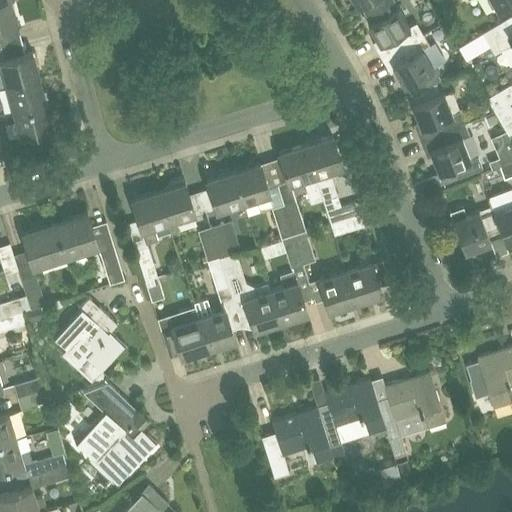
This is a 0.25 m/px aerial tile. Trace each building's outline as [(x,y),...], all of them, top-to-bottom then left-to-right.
[(356,0),(359,5),(362,3),(367,12),(369,11),(369,12),(389,0),(356,0)] [(389,0),(369,12),(374,19),(369,22),(378,38),(373,41),(382,56),(423,32),(417,21),(410,25),(398,5),(394,0),(389,0)] [(0,4),(0,46),(3,45),(0,35),(0,32),(18,28),(11,2),(0,4)] [(511,27),(506,17),(483,31),(496,52),(511,42),(511,27)] [(423,32),(382,56),(391,72),(396,68),(406,84),(417,78),(423,89),(440,79),(433,68),(435,67),(423,47),(430,43),(423,32)] [(6,58),(3,45),(0,46),(0,61),(6,86),(39,77),(32,51),(6,58)] [(39,77),(6,86),(13,111),(46,102),(39,77)] [(511,104),(510,101),(511,99),(511,83),(511,82),(488,96),(509,131),(511,129),(511,104)] [(461,110),(454,112),(445,91),(413,104),(420,120),(414,123),(421,139),(465,121),(461,110)] [(46,102),(13,111),(20,137),(53,128),(46,102)] [(465,121),(421,139),(427,156),(433,154),(440,171),(434,173),(439,183),(482,167),(477,155),(471,157),(463,137),(470,134),(465,121)] [(332,134),(305,143),(315,173),(323,198),(337,193),(329,168),(342,164),(332,134)] [(323,198),(315,173),(305,143),(279,152),(288,182),(303,177),(310,202),(323,198)] [(502,162),(511,157),(511,143),(496,150),(499,155),(502,162)] [(511,157),(502,162),(498,163),(504,177),(511,173),(511,157)] [(243,200),(270,192),(260,162),(234,170),(243,200)] [(243,200),(234,170),(206,179),(216,209),(243,200)] [(169,183),(170,186),(159,190),(173,234),(180,232),(176,218),(195,212),(186,181),(185,182),(184,178),(180,177),(171,180),(169,183)] [(173,234),(159,190),(131,198),(141,229),(145,243),(157,239),(153,225),(168,221),(172,234),(173,234)] [(295,199),(284,203),(293,233),(305,229),(295,199)] [(326,209),(330,221),(360,212),(356,200),(341,205),(326,209)] [(272,207),(281,237),(293,233),(284,203),(272,207)] [(502,233),(502,234),(505,243),(511,240),(511,203),(494,210),(502,233)] [(502,233),(494,210),(492,205),(452,219),(464,252),(490,242),(489,238),(502,234),(502,233)] [(360,212),(330,221),(333,233),(363,224),(360,212)] [(98,245),(92,226),(88,213),(55,223),(66,255),(98,245)] [(66,255),(55,223),(23,233),(34,265),(66,255)] [(220,256),(231,252),(222,223),(211,226),(220,256)] [(220,256),(211,226),(198,230),(207,260),(220,256)] [(302,263),(314,259),(305,229),(293,233),(302,263)] [(302,263),(293,233),(281,237),(281,238),(285,250),(290,266),(292,266),(302,263)] [(18,270),(13,254),(9,243),(0,245),(0,255),(6,274),(18,270)] [(136,249),(146,279),(157,275),(148,246),(136,249)] [(124,278),(115,248),(101,253),(110,282),(124,278)] [(236,250),(231,252),(220,256),(229,285),(237,312),(240,320),(249,317),(253,329),(280,321),(270,289),(268,281),(254,285),(245,280),(236,250)] [(216,289),(229,285),(220,256),(207,260),(216,289)] [(345,269),(355,301),(382,292),(372,261),(345,269)] [(355,301),(345,269),(318,278),(328,309),(355,301)] [(283,285),(270,289),(280,321),(306,312),(293,270),(280,274),(283,285)] [(36,274),(21,278),(26,294),(30,307),(45,303),(36,274)] [(157,275),(146,279),(149,289),(160,285),(157,275)] [(0,302),(0,316),(22,309),(30,307),(26,294),(0,302)] [(125,343),(111,329),(117,322),(103,309),(90,296),(80,306),(82,308),(55,336),(67,347),(61,353),(76,368),(88,355),(102,367),(125,343)] [(198,316),(207,348),(235,339),(225,308),(212,312),(207,297),(194,302),(195,306),(198,316)] [(207,348),(198,316),(195,306),(179,311),(182,321),(171,325),(169,320),(158,323),(168,355),(179,352),(180,356),(207,348)] [(41,319),(37,307),(25,310),(28,322),(41,319)] [(22,309),(0,316),(0,330),(17,325),(26,322),(22,309)] [(479,359),(466,363),(476,395),(489,391),(494,406),(510,401),(511,399),(511,342),(477,354),(479,359)] [(388,395),(377,398),(386,427),(385,427),(388,439),(389,439),(394,454),(405,451),(400,435),(429,426),(446,421),(429,369),(384,383),(388,395)] [(17,395),(46,387),(43,375),(14,384),(17,395)] [(317,405),(333,456),(345,453),(341,442),(368,433),(385,427),(386,427),(377,398),(369,375),(324,389),(328,402),(317,405)] [(83,392),(105,412),(77,442),(104,467),(112,460),(129,476),(160,444),(134,419),(141,412),(123,394),(122,395),(108,382),(83,392)] [(46,387),(17,395),(21,409),(50,400),(46,387)] [(67,423),(73,416),(66,410),(72,404),(66,398),(54,411),(67,423)] [(333,456),(317,405),(271,420),(275,431),(262,435),(275,475),(289,471),(283,453),(307,446),(307,447),(311,445),(317,462),(333,456)] [(0,441),(17,436),(10,412),(0,414),(0,441)] [(45,430),(49,454),(62,452),(58,428),(45,430)] [(17,436),(0,441),(0,469),(13,466),(16,478),(68,463),(65,452),(37,460),(36,458),(33,459),(29,448),(21,450),(17,436)] [(28,476),(31,485),(0,494),(0,505),(2,511),(36,511),(47,509),(42,494),(34,496),(32,488),(43,484),(72,475),(68,463),(16,478),(16,480),(28,476)] [(163,511),(161,510),(168,502),(148,484),(121,511),(163,511)]
